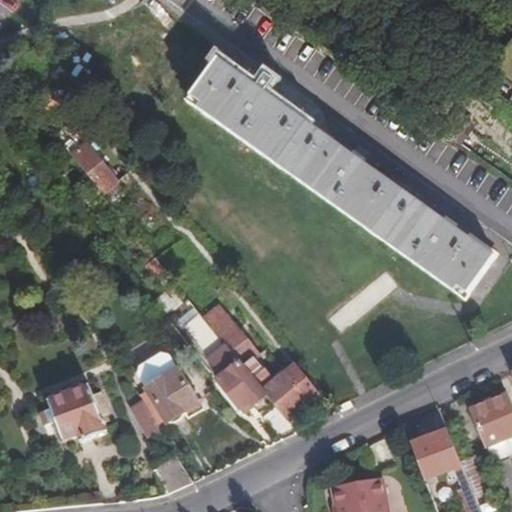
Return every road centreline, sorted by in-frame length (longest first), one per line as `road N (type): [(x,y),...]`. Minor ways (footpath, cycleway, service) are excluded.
road 1 (residential): [(511,232),(185,0)]
road 2 (residential): [(263,475),(511,351)]
